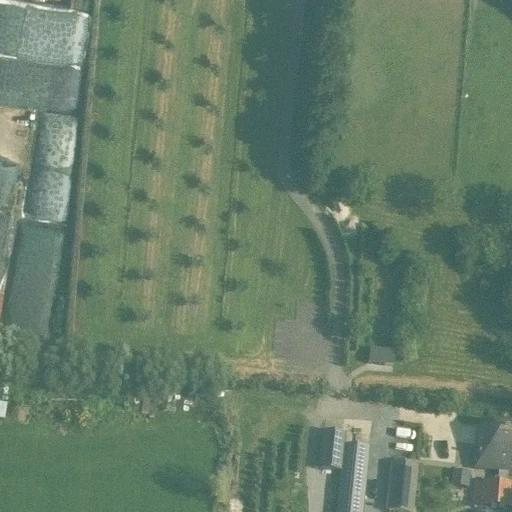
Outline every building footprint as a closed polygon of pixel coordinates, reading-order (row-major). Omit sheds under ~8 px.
[(0,0),(0,52),(84,63),(91,9),(83,9),(84,0),(0,0)] [(49,225),(68,226),(70,201),(34,200),(34,214),(50,215),(49,225)] [(396,365),(397,350),(371,350),(370,364),(396,365)] [(500,474),(505,474),(511,474),(511,428),(477,426),(473,472),(500,474)] [(323,435),(319,471),(341,473),(337,511),(361,511),(368,451),(343,449),(344,437),(323,435)] [(413,511),(418,467),(390,465),(385,511),(413,511)] [(453,473),(451,487),(466,490),(468,475),(453,473)] [(511,511),(511,488),(507,487),(508,475),(498,474),(497,486),(474,484),(472,508),(511,511)]
